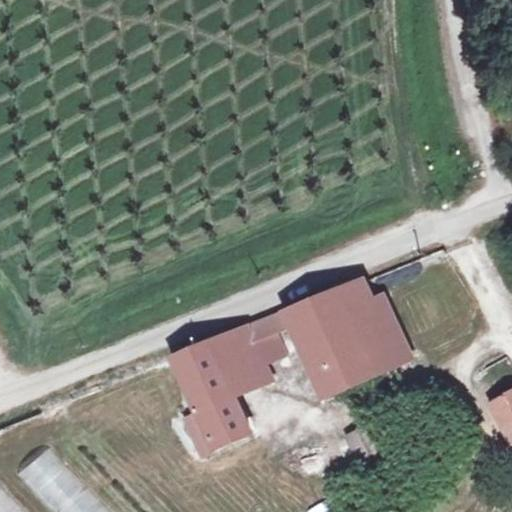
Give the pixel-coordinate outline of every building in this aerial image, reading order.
[(363,281),(284,313),(291,328),(325,400),(411,359),(382,297),(373,301),(363,281)] [(284,313),(212,342),(236,397),(272,381),(265,366),(285,358),(275,335),(291,328),(284,313)] [(212,342),(173,358),(198,412),(187,417),(205,456),(252,434),(236,397),(212,342)] [(511,392),(490,404),(511,442),(511,392)] [(373,426),(348,437),(365,473),(391,461),(373,426)] [(113,511),(42,439),(8,472),(46,511),(113,511)] [(30,511),(0,480),(0,511),(30,511)]
